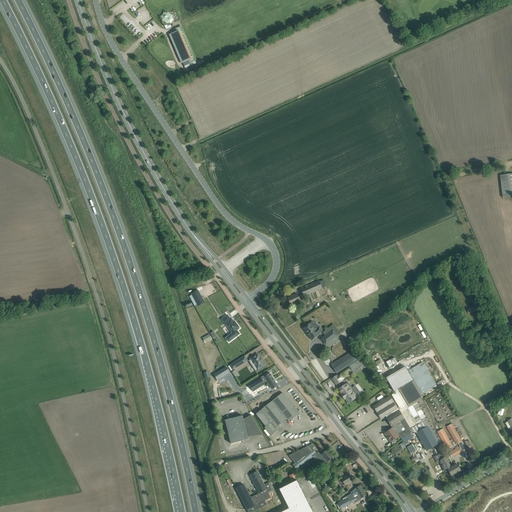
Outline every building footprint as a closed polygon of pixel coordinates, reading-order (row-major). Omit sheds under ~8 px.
[(169,35),(181,64),(191,60),(178,31),(169,35)] [(511,174),(500,176),(501,181),(502,198),(511,196),(511,174)] [(288,298),(291,305),(305,299),(304,296),(322,289),(319,281),(301,289),(303,294),(298,296),(297,294),(288,298)] [(190,293),(197,305),(203,302),(197,290),(190,293)] [(227,315),(221,320),(227,326),(232,333),(226,338),(229,342),(239,334),(237,331),(239,329),(238,328),(239,328),(234,322),(231,318),(230,319),(227,315)] [(310,324),(303,329),(312,340),(319,335),(318,334),(322,331),(322,332),(322,331),(319,327),(319,328),(315,331),(310,324)] [(337,336),(333,330),(322,339),(326,344),(337,336)] [(336,374),(338,373),(349,367),(360,360),(353,350),(340,358),(331,365),(336,374)] [(251,360),(249,361),(255,371),(257,370),(260,368),(260,369),(264,367),(263,366),(265,365),(262,362),(263,361),(261,358),(260,358),(258,355),(251,359),(251,360)] [(245,356),(230,366),(233,370),(248,361),(245,356)] [(349,367),(352,370),(352,371),(357,367),(358,368),(364,364),(360,360),(349,367)] [(213,375),(217,381),(229,373),(226,367),(213,375)] [(435,367),(430,370),(438,384),(443,381),(435,367)] [(422,443),(420,445),(425,453),(427,451),(438,445),(413,404),(422,399),(404,368),(384,379),(393,393),(393,392),(419,432),(417,433),(422,443)] [(261,379),(252,384),(256,390),(262,387),(261,385),(264,384),(267,382),(270,387),(276,383),(270,373),(264,377),(261,379)] [(341,381),(344,379),(340,374),(337,376),(332,379),(336,385),(341,381)] [(358,396),(348,383),(346,385),(346,384),(338,390),(342,394),(341,395),(345,399),(348,404),(356,398),(356,397),(358,396)] [(283,393),(261,410),(256,414),(266,427),(265,428),(271,436),(278,430),(276,428),(286,419),(288,422),(299,414),(283,393)] [(242,401),(245,405),(256,400),(253,395),(242,401)] [(398,409),(390,396),(373,406),(380,419),(398,409)] [(405,404),(398,409),(399,410),(404,419),(410,429),(418,425),(405,404)] [(362,422),(358,417),(360,416),(356,410),(348,416),(356,427),(362,422)] [(399,410),(386,418),(391,427),(392,428),(395,431),(398,434),(404,430),(408,435),(411,433),(412,432),(410,429),(404,419),(399,410)] [(251,416),(252,418),(244,420),(243,416),(225,421),(231,444),(249,439),(247,440),(246,436),(260,432),(262,435),(251,415),(251,416)] [(462,442),(452,424),(446,427),(456,445),(458,444),(461,442),(462,442)] [(388,431),(384,434),(391,443),(393,441),(395,440),(399,437),(401,439),(408,435),(404,430),(398,434),(395,431),(392,428),(388,431)] [(447,450),(453,446),(443,429),(437,432),(447,450)] [(408,435),(401,439),(403,441),(402,442),(404,446),(408,443),(408,442),(413,438),(411,433),(408,435)] [(410,454),(416,451),(412,444),(407,447),(410,454)] [(326,461),(327,462),(333,458),(327,450),(321,455),(318,452),(316,454),(312,449),(310,445),(289,456),(299,468),(312,457),(316,462),(317,461),(318,463),(321,461),(323,463),(323,464),(326,461)] [(435,456),(433,457),(437,463),(440,461),(444,469),(446,472),(448,471),(451,476),(460,471),(459,469),(457,464),(451,468),(448,463),(445,458),(446,457),(440,446),(436,448),(440,454),(436,456),(435,456)] [(461,449),(459,447),(449,453),(451,457),(462,451),(461,449)] [(467,448),(466,449),(470,456),(475,454),(471,447),(470,447),(467,448)] [(259,493),(253,496),(250,498),(243,484),(236,488),(247,510),(271,498),(269,494),(274,491),(269,482),(264,485),(257,472),(250,476),(259,493)] [(349,475),(341,479),(345,484),(352,480),(349,475)] [(289,509),(282,511),(312,511),(297,480),(279,490),(289,509)] [(360,486),(358,487),(355,488),(351,493),(351,494),(347,497),(347,498),(348,499),(339,505),(341,509),(354,502),(361,498),(361,499),(366,496),(363,491),(360,486)]
